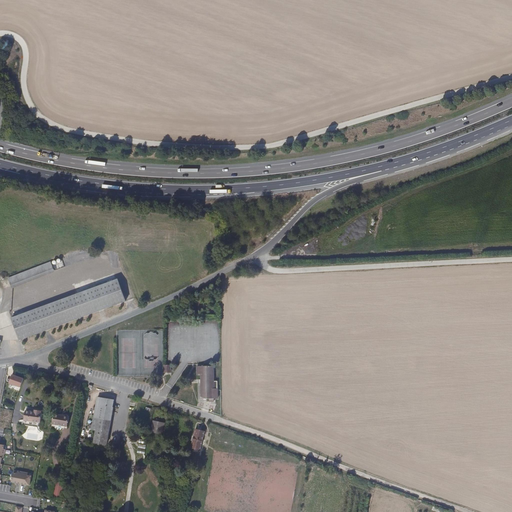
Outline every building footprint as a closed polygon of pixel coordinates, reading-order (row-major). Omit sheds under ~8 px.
[(54,273),(50,262),(7,278),(12,289),(54,273)] [(20,340),(123,299),(124,299),(116,278),(12,318),(20,340)] [(215,362),(197,362),(198,370),(201,370),(202,391),(207,391),(207,395),(210,395),(210,398),(215,398),(215,395),(218,395),(218,385),(215,384),(215,362)] [(20,388),(23,379),(11,375),(8,384),(20,388)] [(106,443),(114,406),(112,405),(114,398),(97,394),(93,415),(93,417),(91,428),(95,429),(93,441),(106,443)] [(42,421),(43,411),(42,411),(42,408),(35,407),(34,409),(27,408),(24,418),(42,421)] [(66,430),(69,415),(60,414),(59,415),(54,414),(51,425),(56,427),(57,428),(66,430)] [(162,433),(164,421),(153,419),(151,431),(162,433)] [(200,451),(204,430),(195,428),(191,449),(200,451)] [(139,444),(137,452),(145,453),(146,445),(139,444)] [(29,484),(30,475),(27,474),(27,472),(17,470),(17,472),(13,472),(11,481),(29,484)] [(56,481),(53,497),(62,498),(64,482),(56,481)]
